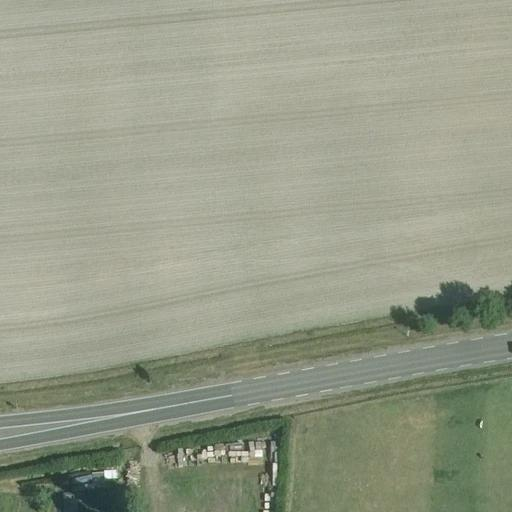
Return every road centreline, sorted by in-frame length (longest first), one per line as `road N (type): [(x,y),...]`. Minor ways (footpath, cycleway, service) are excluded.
road 1 (primary): [(122,418),(511,347)]
road 2 (primary): [(0,446),(122,418)]
road 3 (primary): [(122,418),(0,423)]
